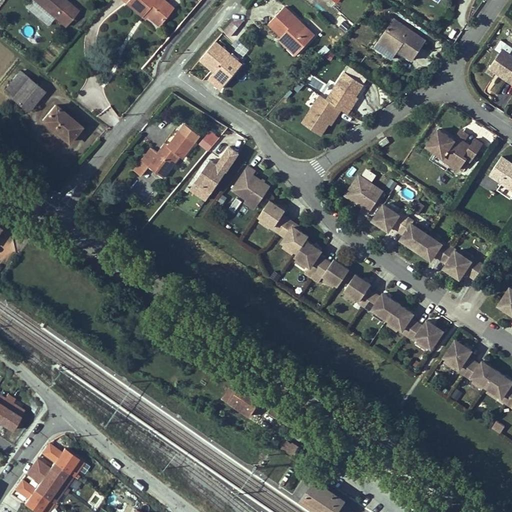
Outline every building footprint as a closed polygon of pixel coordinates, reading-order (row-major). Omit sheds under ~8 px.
[(35,0),(65,24),(78,8),(67,0),(64,0),(63,0),(35,0)] [(146,19),(156,29),(172,11),(159,0),(131,0),(125,7),(137,18),(140,15),(146,19)] [(315,33),(285,4),(269,21),(283,35),(284,34),(300,49),(315,33)] [(398,15),(393,22),(399,26),(404,19),(398,15)] [(393,22),(378,44),(396,56),(402,47),(417,57),(430,37),(404,19),(399,26),(393,22)] [(235,37),(243,28),(237,22),(228,32),(232,35),(235,37)] [(284,34),(283,35),(279,39),(296,54),(300,49),(284,34)] [(246,65),(220,42),(205,59),(219,72),(231,82),(246,65)] [(511,57),(501,50),(488,68),(495,73),(497,72),(501,75),(500,76),(511,85),(511,57)] [(231,82),(219,72),(213,78),(226,89),(231,82)] [(2,94),(26,114),(42,95),(17,74),(2,94)] [(313,111),(303,125),(321,137),(329,126),(335,117),(338,119),(342,112),(348,117),(353,109),(351,108),(357,99),(365,87),(346,74),(328,102),(322,98),(313,111)] [(357,99),(351,108),(353,109),(359,101),(357,99)] [(40,122),(66,145),(80,128),(54,106),(40,122)] [(335,117),(329,126),(332,128),(338,119),(335,117)] [(202,132),(189,121),(182,130),(169,147),(164,148),(160,153),(154,148),(143,162),(149,167),(153,161),(168,172),(182,154),(183,155),(185,155),(196,140),(202,132)] [(209,128),(198,142),(207,150),(218,136),(209,128)] [(427,147),(435,153),(443,158),(441,159),(451,166),(459,171),(467,160),(471,162),(482,145),(474,140),(469,147),(456,138),(454,141),(438,131),(427,147)] [(205,160),(190,180),(211,195),(238,157),(226,148),(213,166),(205,160)] [(435,153),(430,161),(446,172),(451,166),(441,159),(443,158),(435,153)] [(498,188),(511,198),(511,197),(511,160),(502,154),(489,173),(502,181),(498,188)] [(153,161),(149,167),(164,178),(168,172),(153,161)] [(254,207),(267,188),(250,177),(253,173),(246,168),(230,191),(243,200),(254,207)] [(367,216),(383,193),(359,176),(346,195),(363,207),(360,211),(367,216)] [(184,189),(205,204),(211,195),(190,180),(184,189)] [(254,207),(243,200),(241,204),(251,211),(254,207)] [(289,222),(283,218),(286,214),(270,203),(260,218),(262,220),(270,226),(275,229),(274,231),(280,235),(289,222)] [(399,235),(408,222),(401,218),(400,219),(385,209),(374,225),(390,235),(392,231),(399,235)] [(270,226),(262,220),(259,223),(268,229),(270,226)] [(309,239),(294,229),(296,227),(289,222),(280,235),(287,240),(284,245),(288,248),(297,254),(298,255),(306,243),(309,239)] [(428,238),(413,228),(414,226),(408,222),(399,235),(405,240),(403,244),(418,254),(428,238)] [(442,264),(451,250),(445,246),(443,248),(428,238),(418,254),(433,264),(436,259),(442,264)] [(325,262),(319,258),(322,254),(306,243),(298,255),(295,260),(297,261),(306,267),(311,270),(309,272),(316,276),(325,262)] [(297,254),(288,248),(286,251),(294,257),(297,254)] [(473,265),(451,250),(442,264),(449,268),(446,271),(454,276),(456,273),(464,279),(473,265)] [(306,267),(297,261),(295,264),(303,270),(306,267)] [(338,289),(350,273),(334,262),(332,266),(325,262),(316,276),(322,281),(323,279),(325,280),(334,286),(338,289)] [(377,294),(370,289),(374,284),(359,273),(348,289),(353,292),(361,298),(363,299),(362,301),(368,306),(377,294)] [(464,279),(456,273),(454,276),(462,282),(464,279)] [(334,286),(325,280),(323,283),(332,289),(334,286)] [(361,298),(353,292),(351,295),(359,301),(361,298)] [(511,294),(509,292),(500,306),(508,311),(506,315),(511,318),(511,294)] [(391,319),(401,304),(386,294),(383,298),(377,294),(368,306),(375,310),(376,309),(378,310),(387,316),(391,319)] [(419,323),(413,319),(416,315),(401,304),(391,319),(396,322),(404,328),(406,329),(405,331),(411,335),(419,323)] [(508,311),(500,306),(498,309),(506,315),(508,311)] [(387,316),(378,310),(376,313),(384,319),(387,316)] [(443,335),(435,330),(437,327),(430,321),(425,328),(419,323),(411,335),(417,340),(419,338),(421,339),(429,346),(434,349),(443,335)] [(404,328),(396,322),(393,325),(402,331),(404,328)] [(445,332),(437,327),(435,330),(443,335),(445,332)] [(429,346),(421,339),(418,343),(427,349),(429,346)] [(469,358),(473,352),(467,347),(466,346),(464,349),(456,344),(446,357),(451,360),(459,366),(461,368),(459,371),(466,375),(475,362),(469,358)] [(459,366),(451,360),(448,364),(457,370),(459,366)] [(488,389),(499,373),(484,362),(482,367),(475,362),(466,375),(472,380),(473,378),(475,379),(484,385),(488,389)] [(511,399),(511,387),(511,385),(511,381),(499,373),(488,389),(493,392),(501,398),(503,399),(502,400),(508,405),(510,403),(511,399)] [(484,385),(475,379),(473,383),(482,389),(484,385)] [(232,385),(224,397),(251,415),(265,395),(243,380),(237,389),(232,385)] [(501,398),(493,392),(490,395),(499,401),(501,398)] [(0,414),(12,396),(8,394),(6,397),(0,393),(0,414)] [(0,414),(0,420),(13,428),(25,409),(13,402),(16,398),(12,396),(0,414)] [(274,400),(268,409),(302,431),(308,422),(274,400)] [(496,420),(492,427),(501,431),(504,424),(496,420)] [(281,437),(277,444),(295,453),(300,444),(292,439),(291,442),(281,437)] [(62,453),(50,444),(47,447),(60,456),(62,453)] [(83,463),(65,450),(62,453),(60,456),(47,447),(41,454),(54,464),(73,478),(75,474),(83,463)] [(31,468),(51,482),(63,491),(65,488),(73,478),(54,464),(50,470),(37,460),(31,468)] [(63,491),(51,482),(31,468),(26,475),(39,484),(34,491),(53,504),(61,494),(63,491)] [(343,493),(314,474),(312,478),(303,492),(332,510),(343,493)] [(53,504),(21,481),(16,488),(29,498),(27,501),(24,505),(34,511),(47,511),(51,507),(53,504)] [(29,498),(16,488),(14,491),(27,501),(29,498)] [(93,492),(89,505),(96,507),(101,495),(93,492)]
